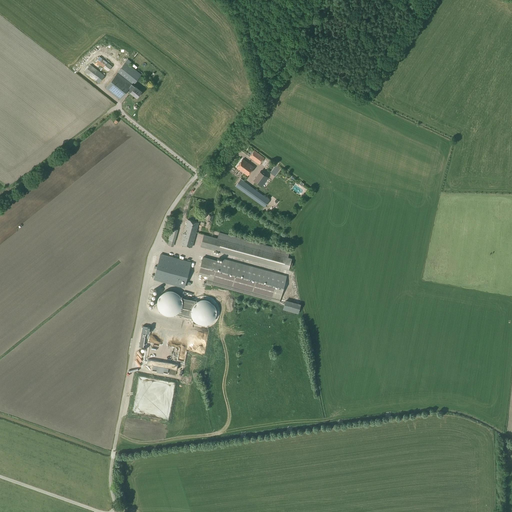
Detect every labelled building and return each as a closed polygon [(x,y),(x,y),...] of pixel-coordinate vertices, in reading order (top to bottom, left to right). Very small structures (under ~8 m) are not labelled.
[(99,56),(95,62),(108,71),(112,66),(99,56)] [(117,72),(132,83),(133,84),(141,74),(129,64),(131,61),(128,58),(117,72)] [(90,64),(84,72),(99,83),(105,76),(90,64)] [(105,87),(120,99),(127,89),(132,83),(117,72),(105,87)] [(132,83),(127,89),(131,92),(130,92),(137,97),(142,91),(133,84),(132,83)] [(264,158),(254,151),(249,157),(259,164),(264,158)] [(248,175),(250,172),(253,167),(242,159),(236,167),(248,175)] [(275,164),(269,172),(273,176),(280,168),(275,164)] [(257,183),(262,187),(268,178),(264,174),(257,183)] [(240,179),(235,186),(264,207),(269,200),(240,179)] [(187,220),(181,244),(191,247),(198,223),(187,220)] [(172,228),(168,240),(174,242),(177,230),(172,228)] [(288,270),(289,266),(291,258),(288,257),(290,251),(219,232),(217,238),(209,236),(208,237),(209,237),(206,248),(205,247),(205,248),(288,270)] [(159,252),(168,255),(172,243),(162,240),(159,252)] [(184,287),(191,263),(160,254),(154,279),(173,284),(184,287)] [(198,273),(208,276),(206,283),(279,303),(280,300),(286,276),(223,259),(222,263),(203,257),(198,273)] [(166,315),(167,315),(168,316),(169,316),(171,316),(172,315),(173,315),(174,315),(175,315),(176,314),(177,314),(192,318),(193,319),(194,320),(194,321),(195,321),(196,322),(197,323),(198,323),(199,324),(200,324),(201,324),(201,325),(202,325),(203,325),(204,325),(205,325),(206,325),(207,324),(208,324),(209,324),(210,323),(211,322),(212,322),(213,321),(213,320),(214,320),(214,319),(215,318),(215,317),(216,316),(216,315),(216,314),(216,313),(216,312),(216,311),(216,310),(216,309),(216,308),(215,307),(215,306),(214,305),(214,304),(213,304),(212,303),(212,302),(211,302),(210,301),(209,301),(208,300),(207,300),(206,300),(205,299),(204,299),(203,299),(202,299),(201,299),(200,300),(199,300),(198,301),(197,301),(182,297),(181,297),(180,295),(179,294),(178,293),(177,292),(176,292),(175,291),(174,291),(173,291),(172,290),(171,290),(170,290),(169,290),(168,291),(167,291),(166,291),(165,291),(164,292),(163,292),(162,293),(161,294),(160,294),(159,295),(159,296),(158,297),(158,298),(158,299),(157,300),(157,301),(157,302),(157,303),(157,304),(157,306),(158,307),(158,308),(159,309),(159,310),(160,311),(161,312),(162,313),(163,314),(164,314),(165,314),(165,315),(166,315)] [(295,315),(298,306),(282,301),(279,310),(295,315)] [(147,364),(153,366),(168,368),(176,370),(177,365),(148,359),(147,364)] [(167,374),(168,368),(153,366),(152,371),(167,374)]
